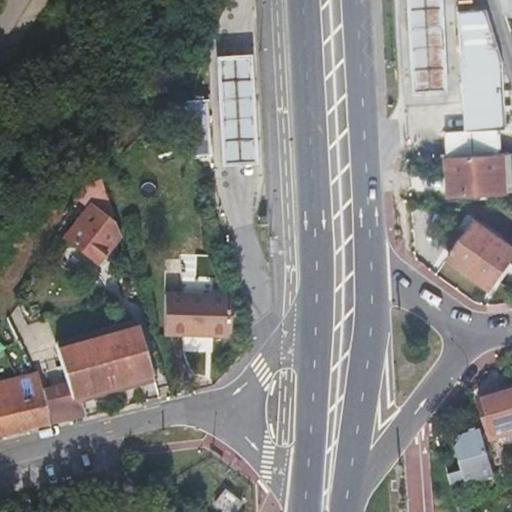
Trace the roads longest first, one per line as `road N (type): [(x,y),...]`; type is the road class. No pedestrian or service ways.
road 1 (primary): [(303,0),(315,230),(311,374)]
road 2 (primary): [(367,364),(370,261),(356,0)]
road 3 (residential): [(311,374),(0,456)]
road 4 (primary): [(346,511),(367,364)]
road 5 (residential): [(367,364),(511,328)]
road 6 (primary): [(311,374),(304,511)]
